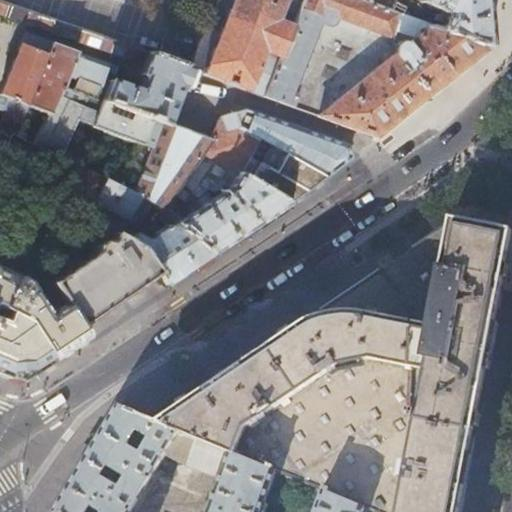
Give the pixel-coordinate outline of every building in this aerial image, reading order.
[(230,0),(201,74),(232,85),(263,97),(300,0),(230,0)] [(429,94),(487,47),(420,23),(387,11),(358,0),(300,0),(263,97),(273,100),(310,114),(327,120),(334,123),(375,137),(418,103),(429,94)] [(358,0),(387,11),(392,2),(386,0),(358,0)] [(392,0),(392,2),(387,11),(420,23),(487,47),(488,47),(485,14),(483,0),(392,0)] [(0,2),(0,15),(24,24),(25,23),(130,59),(131,56),(147,61),(149,54),(0,2)] [(24,33),(20,44),(48,56),(52,44),(24,33)] [(74,51),(52,44),(48,56),(20,44),(0,94),(28,105),(22,117),(14,134),(35,145),(61,87),(66,74),(74,51)] [(74,51),(66,74),(75,79),(71,91),(90,97),(92,91),(100,88),(106,72),(114,75),(118,67),(74,51)] [(149,54),(147,61),(141,76),(143,77),(138,90),(109,80),(101,101),(168,124),(178,97),(187,73),(188,69),(149,54)] [(61,87),(35,145),(58,157),(60,157),(77,121),(93,127),(92,128),(136,143),(150,148),(144,166),(130,161),(128,160),(118,187),(141,198),(149,205),(159,212),(201,154),(211,140),(209,139),(187,131),(168,124),(101,101),(90,97),(71,91),(61,87)] [(0,94),(0,109),(22,117),(28,105),(0,94)] [(243,110),(233,113),(238,127),(270,145),(284,153),(293,127),(267,118),(243,110)] [(215,126),(209,139),(211,140),(201,154),(238,174),(247,158),(259,164),(270,145),(238,127),(233,113),(218,117),(215,126)] [(293,127),(284,153),(325,176),(337,167),(349,157),(345,146),(293,127)] [(150,148),(136,143),(130,161),(144,166),(150,148)] [(325,176),(284,153),(270,145),(259,164),(306,191),(315,183),(325,176)] [(201,154),(159,212),(160,213),(169,220),(174,224),(211,254),(252,227),(286,204),(238,174),(201,154)] [(306,191),(259,164),(247,158),(238,174),(286,204),(296,198),(306,191)] [(118,187),(74,165),(66,182),(55,204),(114,234),(142,249),(157,272),(165,284),(188,269),(211,254),(174,224),(158,235),(156,233),(134,235),(133,234),(136,228),(137,229),(149,205),(141,198),(118,187)] [(66,182),(51,174),(40,196),(55,204),(66,182)] [(166,223),(169,220),(160,213),(157,217),(166,223)] [(417,247),(383,270),(414,315),(410,419),(416,421),(428,359),(425,358),(451,224),(431,237),(417,247)] [(428,359),(416,421),(473,432),(511,236),(481,229),(451,224),(425,358),(428,359)] [(142,249),(114,234),(109,244),(103,241),(96,246),(95,254),(50,282),(64,303),(79,326),(156,273),(157,272),(142,249)] [(0,306),(25,320),(52,359),(86,337),(79,326),(64,303),(46,314),(25,281),(0,269),(0,306)] [(324,490),(376,511),(459,511),(463,488),(473,432),(416,421),(410,419),(414,315),(383,270),(369,280),(325,309),(307,321),(267,349),(249,361),(203,391),(160,422),(225,449),(231,452),(278,471),(324,490)] [(0,373),(19,381),(52,359),(25,320),(0,306),(0,373)] [(160,422),(119,405),(69,487),(55,511),(130,511),(166,454),(216,473),(225,449),(160,422)] [(263,511),(278,471),(231,452),(208,511),(263,511)] [(376,511),(324,490),(316,511),(376,511)]
